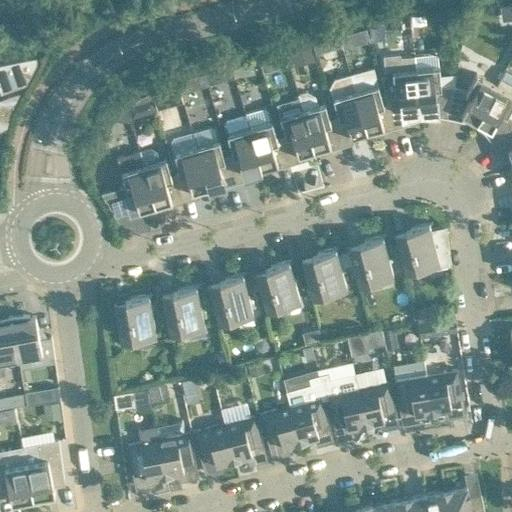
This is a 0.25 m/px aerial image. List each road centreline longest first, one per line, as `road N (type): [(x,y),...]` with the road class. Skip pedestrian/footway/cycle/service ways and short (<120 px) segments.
road 1 (residential): [(485,443),(465,243),(446,193),(423,188),(262,232),(90,256)]
road 2 (tertiary): [(45,202),(50,139),(78,87),(103,65),(287,0)]
road 3 (residential): [(159,511),(485,443)]
road 4 (unclassified): [(95,511),(63,280)]
